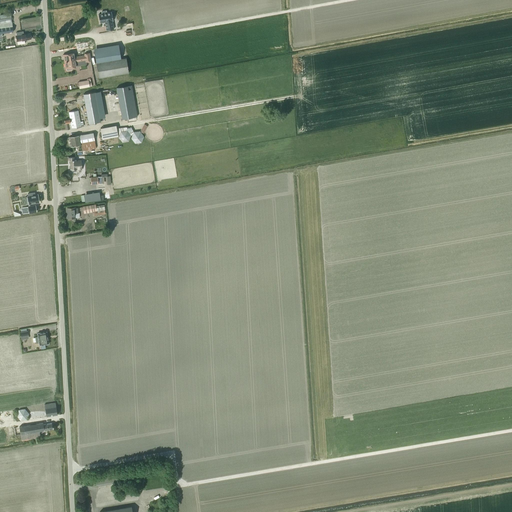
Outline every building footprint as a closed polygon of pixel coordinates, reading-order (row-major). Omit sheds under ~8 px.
[(98,14),(100,23),(105,23),(106,31),(114,29),(112,21),(113,21),(111,12),(107,13),(106,10),(101,11),(101,14),(98,14)] [(13,32),(12,23),(12,22),(0,23),(0,36),(2,37),(2,33),(13,32)] [(17,41),(31,39),(30,33),(24,35),(23,31),(16,32),(16,36),(17,41)] [(128,73),(126,58),(121,58),(119,48),(94,52),(99,78),(128,73)] [(73,53),(63,55),(64,62),(77,59),(85,58),(85,55),(77,57),(74,57),(73,53)] [(77,59),(64,62),(65,68),(66,68),(66,70),(67,71),(71,70),(72,69),(72,67),(76,67),(75,62),(78,61),(78,62),(85,60),(86,62),(91,61),(89,53),(84,54),(85,55),(85,58),(77,59)] [(91,80),(78,82),(79,88),(92,86),(91,80)] [(131,85),(116,88),(122,119),(137,117),(131,85)] [(88,124),(100,122),(95,92),(83,94),(88,124)] [(65,123),(64,123),(65,129),(72,128),(81,127),(78,110),(69,112),(70,119),(65,120),(65,123)] [(118,136),(118,135),(117,128),(116,125),(100,128),(102,139),(118,136)] [(70,146),(81,144),(82,151),(96,148),(95,140),(93,133),(79,135),(69,137),(70,146)] [(119,143),(118,137),(102,139),(104,146),(119,143)] [(76,169),(77,169),(77,170),(81,170),(81,160),(74,160),(74,157),(68,157),(68,161),(70,161),(70,169),(71,169),(71,171),(72,171),(75,171),(76,170),(76,169)] [(35,195),(35,194),(34,192),(28,194),(28,196),(28,197),(25,197),(26,204),(28,204),(28,206),(28,207),(22,208),(23,213),(29,213),(36,212),(35,205),(30,206),(30,204),(39,202),(37,194),(35,195)] [(104,205),(96,206),(96,205),(95,205),(83,206),(84,214),(93,212),(93,216),(105,214),(104,210),(105,210),(104,205)] [(75,208),(66,209),(67,217),(75,217),(79,217),(79,213),(78,213),(78,208),(75,208)] [(39,341),(39,345),(48,344),(46,332),(37,333),(38,337),(35,338),(36,342),(39,341)] [(46,416),(57,415),(55,403),(44,404),(46,416)] [(15,435),(20,434),(21,441),(40,437),(39,431),(52,429),(51,423),(43,424),(43,423),(19,427),(14,427),(15,435)] [(93,477),(95,486),(127,480),(125,471),(93,477)]
